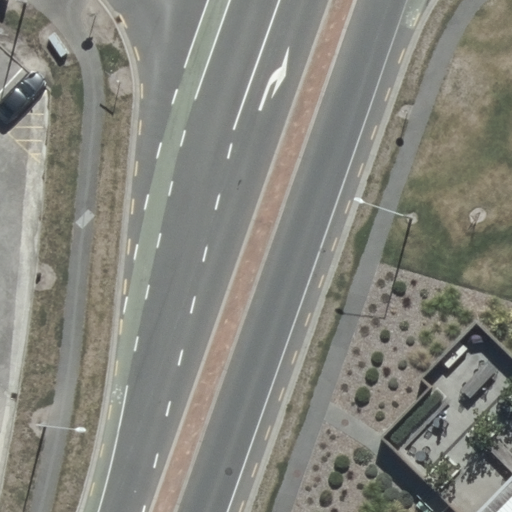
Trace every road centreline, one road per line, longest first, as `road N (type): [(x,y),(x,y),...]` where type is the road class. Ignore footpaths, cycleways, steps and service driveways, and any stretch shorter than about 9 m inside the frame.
road 1 (unclassified): [(380,0),(203,511)]
road 2 (unclassified): [(121,511),(225,101)]
road 3 (unclassified): [(225,101),(149,0)]
